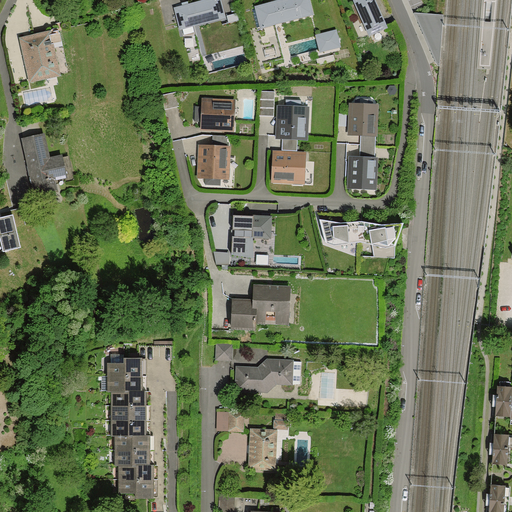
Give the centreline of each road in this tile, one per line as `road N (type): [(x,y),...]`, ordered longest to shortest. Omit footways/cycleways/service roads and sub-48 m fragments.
road 1 (residential): [(399,0),(423,56),(430,110),(400,511)]
road 2 (residential): [(208,371),(207,511)]
